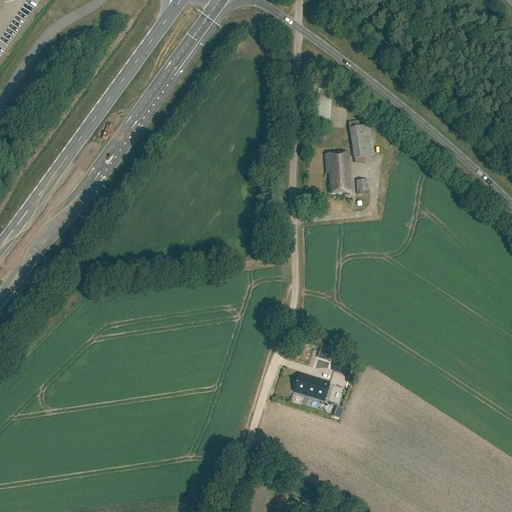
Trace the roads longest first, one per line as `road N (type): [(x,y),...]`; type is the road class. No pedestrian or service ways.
road 1 (primary): [(0,298),(216,5)]
road 2 (primary): [(180,0),(0,246)]
road 3 (primary): [(298,27),(511,204)]
road 4 (unclassified): [(296,277),(298,27)]
road 5 (track): [(296,277),(289,324),(226,511)]
road 6 (unclassified): [(0,105),(59,24),(100,0)]
